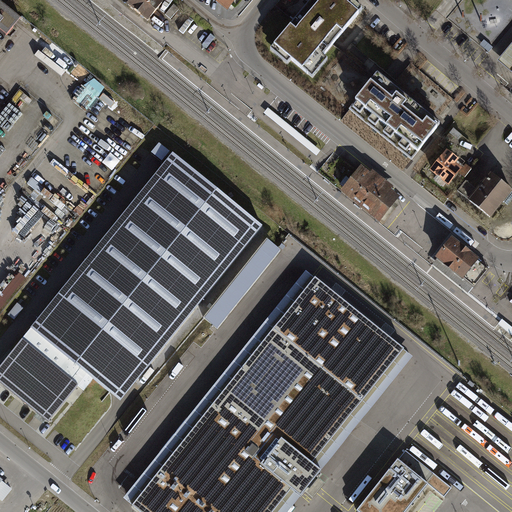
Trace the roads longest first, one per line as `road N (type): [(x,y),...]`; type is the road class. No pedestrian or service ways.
road 1 (residential): [(246,39),(251,56),(281,83),(483,245),(511,259)]
road 2 (residential): [(511,113),(378,0)]
